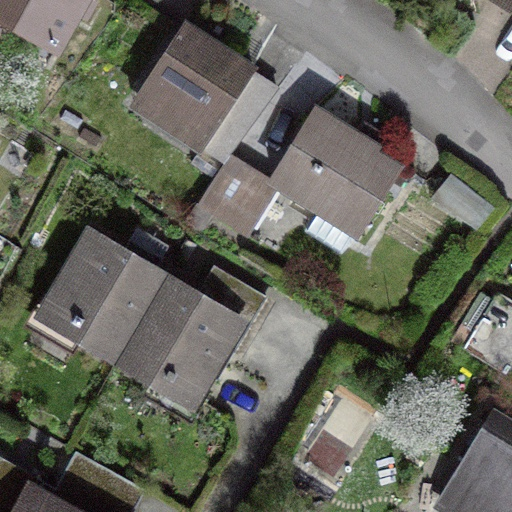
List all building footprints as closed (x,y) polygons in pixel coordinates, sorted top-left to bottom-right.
[(89,0),(0,0),(0,33),(57,62),(89,0)] [(248,67),(178,25),(122,116),(192,158),(248,67)] [(260,182),(226,161),(194,214),(241,243),(273,192),(354,241),(400,166),(306,108),(260,182)] [(122,361),(169,279),(94,236),(46,317),(122,361)] [(216,261),(197,295),(244,322),(264,289),(216,261)] [(198,405),(244,322),(197,295),(169,279),(122,361),(198,405)] [(511,366),(511,312),(495,300),(463,347),(505,376),(511,366)] [(511,511),(511,424),(491,413),(433,511),(511,511)] [(52,499),(23,484),(7,511),(136,511),(144,499),(73,461),(52,499)]
